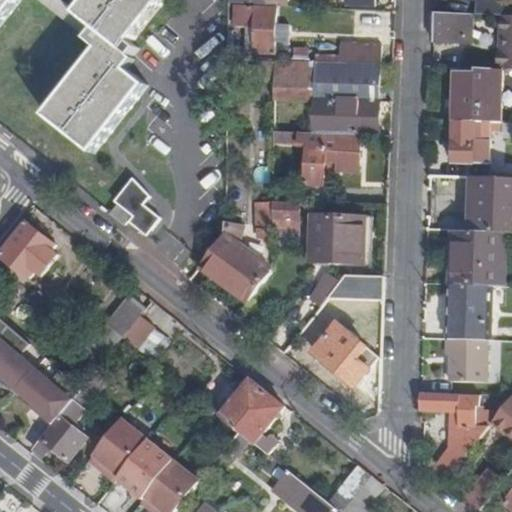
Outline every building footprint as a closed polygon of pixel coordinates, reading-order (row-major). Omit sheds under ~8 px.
[(0,0),(0,26),(20,0),(0,0)] [(95,154),(149,86),(129,70),(138,59),(134,56),(142,47),(134,41),(165,0),(87,0),(78,12),(98,27),(89,39),(101,48),(47,116),(95,154)] [(230,0),(230,8),(279,10),(279,5),(290,6),(290,0),(230,0)] [(350,0),(350,9),(377,10),(377,0),(350,0)] [(511,19),(511,5),(478,4),(478,19),(503,19),(511,19)] [(278,46),(278,27),(279,12),(237,10),(237,30),(250,31),(249,57),(277,58),(278,46)] [(473,18),(437,17),(436,46),(464,47),(465,32),(472,32),(473,18)] [(507,74),(511,74),(511,19),(503,19),(501,74),(507,74)] [(291,27),(278,27),(278,46),(290,46),(291,27)] [(472,47),(472,32),(465,32),(464,47),(472,47)] [(229,48),(229,63),(239,63),(240,48),(229,48)] [(344,67),(385,69),(386,50),(344,48),(344,67)] [(292,56),(292,65),(319,66),(320,58),(292,56)] [(320,58),(319,66),(338,67),(338,58),(320,58)] [(229,63),(229,80),(270,82),(270,88),(276,89),(276,65),(239,63),(229,63)] [(276,65),(276,89),(275,103),(317,104),(315,137),(363,139),(381,139),(385,69),(344,67),(338,67),(319,66),(292,65),(276,65)] [(504,129),(507,74),(501,74),(479,73),(478,78),(460,77),(457,127),(492,129),(504,129)] [(491,169),(492,129),(457,127),(456,166),(491,169)] [(275,135),(275,148),(300,149),(300,136),(275,135)] [(300,136),(300,149),(310,149),(307,188),(325,189),(326,174),(340,175),(340,166),(362,167),(363,139),(315,137),(300,136)] [(361,176),(362,167),(340,166),(340,175),(361,176)] [(152,198),(135,179),(117,201),(136,216),(132,222),(149,235),(162,219),(146,206),(152,198)] [(511,183),(481,182),(478,236),(507,237),(511,237),(511,183)] [(259,231),(273,232),(273,227),(274,207),(259,206),(259,231)] [(274,207),(273,227),(280,227),(280,223),(300,223),(301,207),(274,206),(274,207)] [(313,266),(366,268),(368,223),(315,221),(313,266)] [(31,282),(36,274),(42,268),(47,272),(57,258),(52,254),(57,248),(28,225),(1,259),(31,282)] [(225,238),(201,269),(245,300),(267,270),(237,248),(241,243),(245,228),(225,226),(225,238)] [(507,237),(478,236),(455,235),(454,253),(458,253),(456,289),(495,291),(505,291),(507,237)] [(42,268),(36,274),(42,278),(47,272),(42,268)] [(314,296),(326,306),(334,296),(343,285),(331,275),(314,296)] [(334,296),(386,298),(387,281),(348,279),(343,285),(334,296)] [(495,291),(456,289),(452,289),(449,344),(491,346),(492,346),(495,291)] [(97,377),(124,343),(147,313),(132,300),(90,354),(93,357),(84,369),(95,379),(97,377)] [(373,354),(338,326),(314,354),(357,389),(371,373),(363,366),(373,354)] [(491,346),(449,344),(449,360),(453,360),(451,386),(489,387),(491,346)] [(106,384),(97,377),(95,379),(93,382),(91,384),(101,392),(106,384)] [(44,443),(36,453),(46,460),(53,451),(70,465),(89,442),(73,430),(102,393),(101,392),(91,384),(73,407),(44,443)] [(217,417),(240,435),(270,397),(254,384),(228,416),(222,411),(217,417)] [(39,400),(27,388),(8,412),(21,423),(39,400)] [(483,399),(423,396),(422,412),(455,414),(463,414),(462,434),(454,434),(453,450),(446,460),(459,471),(496,426),(492,422),(498,415),(484,414),(482,417),(480,416),(480,411),(483,410),(483,399)] [(240,435),(241,436),(250,444),(270,459),(276,450),(263,440),(287,410),(270,397),(240,435)] [(26,429),(44,443),(73,407),(61,399),(52,409),(46,404),(26,429)] [(511,406),(502,418),(511,427),(511,406)] [(463,414),(455,414),(454,434),(462,434),(463,414)] [(241,436),(228,453),(237,460),(250,444),(241,436)] [(237,460),(228,453),(223,460),(231,466),(237,460)] [(453,478),(459,471),(446,460),(440,468),(453,478)] [(494,499),(511,477),(498,467),(481,488),(494,499)] [(360,468),(329,506),(336,511),(346,511),(359,497),(373,479),(360,468)] [(434,476),(439,481),(446,486),(453,478),(440,468),(434,476)] [(336,511),(329,506),(290,476),(275,495),(288,506),(289,505),(297,511),(336,511)] [(142,511),(178,511),(190,497),(181,489),(176,495),(162,483),(157,489),(151,484),(134,505),(142,511)] [(367,511),(371,507),(359,497),(346,511),(367,511)]
